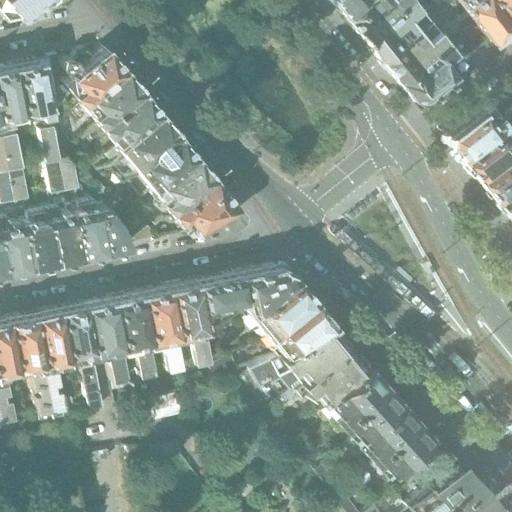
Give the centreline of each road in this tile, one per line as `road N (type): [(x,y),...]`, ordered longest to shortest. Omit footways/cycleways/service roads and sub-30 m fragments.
road 1 (residential): [(297,231),(0,291)]
road 2 (secondary): [(297,231),(425,342),(511,441)]
road 3 (secondary): [(117,16),(297,231)]
road 4 (secondary): [(511,329),(481,291),(397,143)]
road 5 (secondary): [(397,143),(287,0)]
road 6 (residential): [(397,143),(511,53)]
road 7 (residential): [(297,231),(397,143)]
